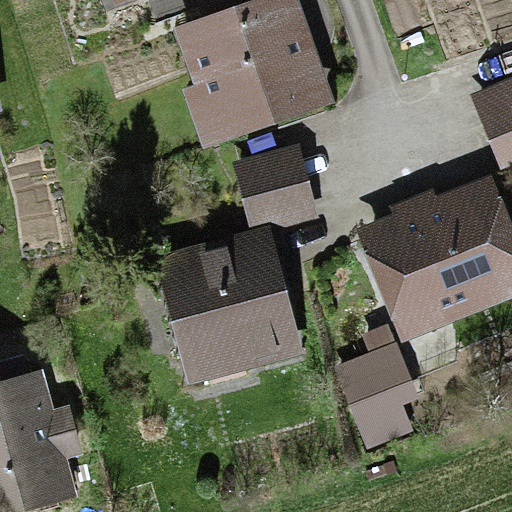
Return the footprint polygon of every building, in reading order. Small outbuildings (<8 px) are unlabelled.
[(265,0),(201,0),(212,30),(189,39),(207,89),(218,85),(232,123),(319,92),(288,4),(269,10),(265,0)] [(511,159),(511,84),(480,98),(507,162),(511,159)] [(240,165),(251,207),(304,192),(293,151),(240,165)] [(372,236),(408,326),(511,284),(511,258),(485,191),(372,236)] [(251,207),(257,228),(310,214),(304,192),(251,207)] [(290,345),(262,240),(169,265),(197,370),(290,345)] [(370,443),(393,434),(377,394),(407,382),(393,347),(340,368),(370,443)] [(0,511),(68,493),(36,376),(0,385),(0,511)]
